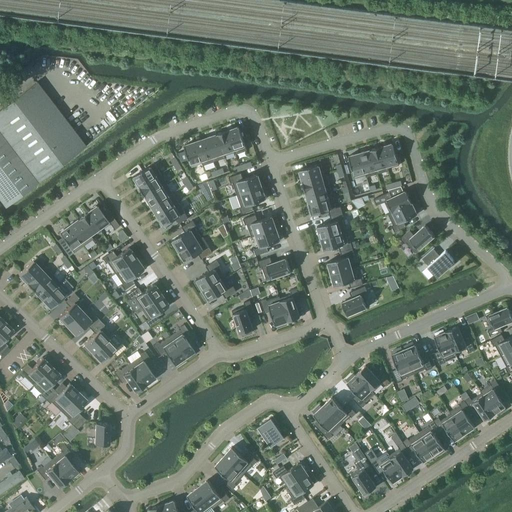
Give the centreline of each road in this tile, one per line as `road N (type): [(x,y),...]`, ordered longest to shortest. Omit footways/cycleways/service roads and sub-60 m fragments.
road 1 (residential): [(511,286),(435,207),(407,131),(391,127),(271,161)]
road 2 (residential): [(102,177),(221,354)]
road 3 (residential): [(271,161),(246,116),(234,113),(172,133),(102,177)]
road 4 (residential): [(288,404),(247,412),(178,480),(125,498)]
road 5 (residential): [(511,287),(346,358)]
road 6 (residential): [(127,417),(0,294)]
road 7 (residential): [(327,324),(271,161)]
road 8 (residential): [(372,511),(511,419)]
road 9 (residential): [(288,404),(354,511)]
road 10 (residential): [(0,248),(102,177)]
